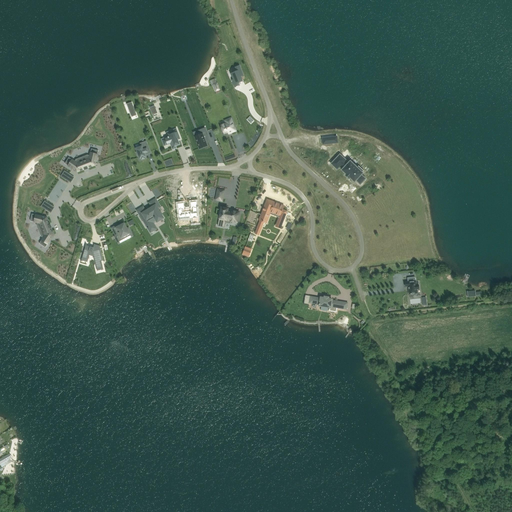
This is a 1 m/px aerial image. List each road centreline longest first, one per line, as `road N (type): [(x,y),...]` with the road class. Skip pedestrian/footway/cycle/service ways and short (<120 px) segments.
road 1 (residential): [(280,135),(352,216),(358,262),(348,270),(326,267),(315,253),(304,199),(252,172)]
road 2 (track): [(471,511),(370,326)]
